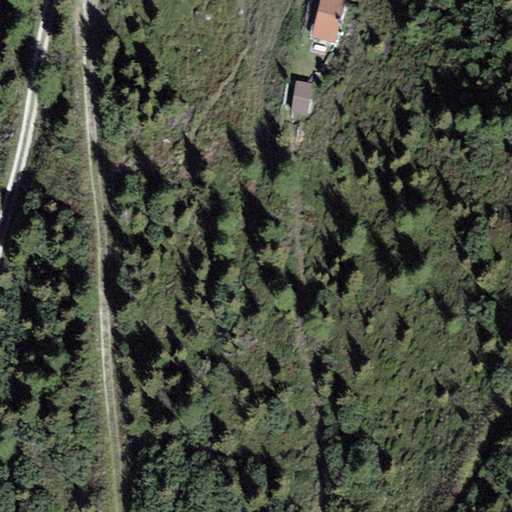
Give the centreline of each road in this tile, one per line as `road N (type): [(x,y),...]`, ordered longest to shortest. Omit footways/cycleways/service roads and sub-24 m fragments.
road 1 (track): [(116,511),(98,227),(85,148),(86,0)]
road 2 (track): [(45,0),(24,146),(0,225)]
road 3 (track): [(511,405),(452,511)]
